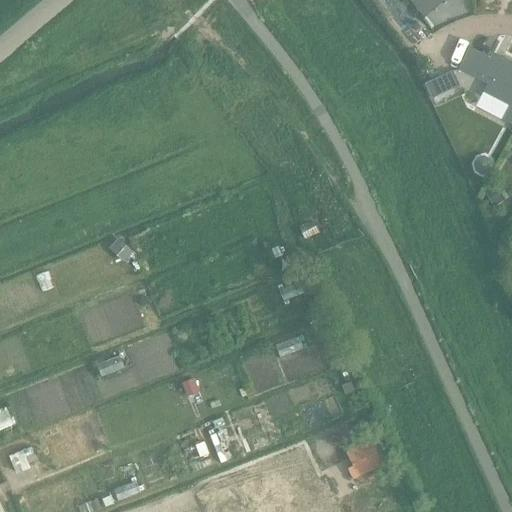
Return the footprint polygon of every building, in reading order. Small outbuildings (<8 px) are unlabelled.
[(409,0),(424,18),(444,1),(443,0),(409,0)] [(487,90),(511,103),(503,119),(511,123),(511,63),(490,53),(488,58),(470,49),(461,68),(490,83),(487,90)] [(429,82),(426,83),(428,86),(433,97),(459,86),(453,71),(429,82)] [(495,185),(484,192),(495,207),(505,200),(495,185)] [(281,356),(307,347),(302,335),(276,344),(281,356)] [(373,441),(346,450),(353,475),(381,466),(373,441)] [(12,452),(14,470),(31,468),(29,451),(12,452)]
